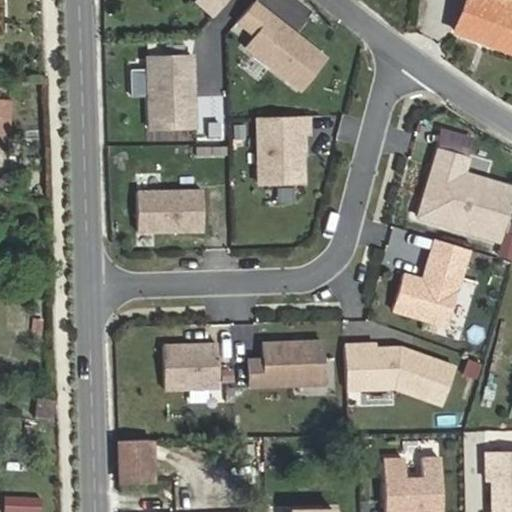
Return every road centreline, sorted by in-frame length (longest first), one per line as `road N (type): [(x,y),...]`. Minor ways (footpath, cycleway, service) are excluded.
road 1 (residential): [(398,49),(346,242),(332,266),(300,281),(85,292)]
road 2 (tertiary): [(78,0),(85,292)]
road 3 (tertiary): [(85,292),(91,511)]
road 4 (residential): [(398,49),(511,123)]
